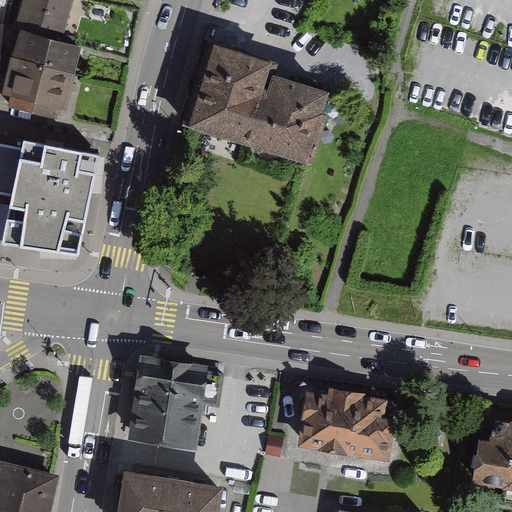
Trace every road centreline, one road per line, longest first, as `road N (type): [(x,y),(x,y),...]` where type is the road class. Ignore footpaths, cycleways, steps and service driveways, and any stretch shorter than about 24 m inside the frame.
road 1 (primary): [(511,371),(117,318)]
road 2 (secondary): [(117,318),(184,0)]
road 3 (primary): [(117,318),(81,511)]
road 4 (residential): [(0,363),(117,318)]
